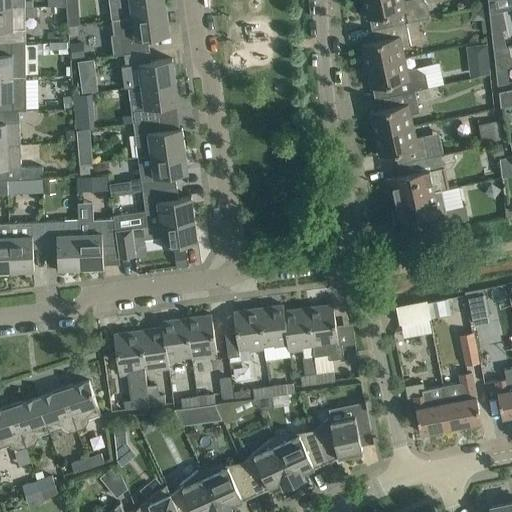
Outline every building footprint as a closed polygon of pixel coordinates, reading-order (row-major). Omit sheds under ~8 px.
[(77,0),(67,0),(67,2),(68,24),(80,23),(77,0)] [(109,0),(112,19),(166,12),(164,0),(109,0)] [(404,11),(407,22),(430,17),(428,3),(425,0),(363,0),(368,19),(404,11)] [(0,41),(26,42),(25,15),(37,15),(37,6),(0,6),(0,41)] [(111,34),(114,54),(149,49),(148,38),(169,35),(166,12),(112,19),(114,33),(111,34)] [(366,65),(404,57),(402,46),(411,44),(407,22),(396,24),(398,36),(362,44),(366,65)] [(68,25),(69,35),(79,34),(78,24),(68,25)] [(504,47),(501,29),(492,31),(493,41),(494,49),(501,47),(504,47)] [(0,76),(27,76),(26,42),(0,41),(0,76)] [(82,42),(69,44),(71,58),(84,56),(82,42)] [(487,42),(467,45),(472,76),(492,72),(487,42)] [(69,43),(57,43),(57,52),(69,52),(69,43)] [(510,82),(506,64),(501,47),(494,49),(497,85),(510,82)] [(128,87),(175,81),(172,58),(151,61),(149,49),(114,54),(114,55),(124,54),(126,74),(128,87),(141,85),(128,87)] [(410,91),(414,90),(428,87),(425,73),(416,67),(407,69),(404,57),(366,65),(371,88),(408,80),(410,91)] [(98,90),(94,59),(78,61),(82,92),(98,90)] [(0,110),(7,111),(14,110),(28,109),(27,76),(0,76),(0,110)] [(132,113),(133,121),(159,119),(157,107),(178,104),(175,81),(128,87),(132,113)] [(440,87),(424,91),(426,101),(442,97),(440,87)] [(511,88),(499,91),(501,107),(511,104),(511,88)] [(375,133),(413,125),(410,114),(419,112),(414,90),(410,91),(404,92),(407,104),(370,112),(375,133)] [(91,93),(73,95),(73,96),(74,107),(75,108),(92,107),(91,93)] [(73,96),(64,97),(65,108),(74,107),(73,96)] [(0,144),(21,144),(20,110),(28,110),(28,109),(14,110),(7,111),(0,110),(0,144)] [(132,113),(122,114),(123,123),(133,122),(133,121),(132,113)] [(136,145),(138,156),(185,150),(182,127),(160,130),(159,119),(133,122),(135,134),(136,145)] [(481,122),(484,140),(502,137),(500,119),(481,122)] [(419,159),(443,154),(439,131),(415,136),(413,125),(375,133),(380,156),(416,148),(419,159)] [(66,129),(67,141),(77,140),(76,128),(66,129)] [(502,143),(492,145),(495,159),(500,158),(500,157),(505,156),(502,143)] [(0,179),(42,178),(42,167),(22,168),(21,144),(0,144),(0,179)] [(142,179),(143,191),(176,186),(175,174),(188,172),(185,150),(138,156),(142,179)] [(454,151),(443,154),(419,159),(415,160),(418,172),(386,179),(389,194),(394,192),(395,200),(442,190),(442,189),(449,188),(445,168),(451,167),(449,161),(455,160),(454,151)] [(79,164),(89,163),(88,153),(78,154),(79,164)] [(500,157),(500,158),(502,177),(511,174),(511,154),(505,156),(500,157)] [(91,175),(89,163),(79,164),(80,176),(91,175)] [(144,203),(147,225),(194,219),(191,196),(178,198),(176,186),(143,191),(144,203)] [(397,208),(391,210),(393,219),(393,223),(424,216),(426,228),(468,219),(465,204),(453,207),(453,208),(446,210),(441,190),(395,200),(397,208)] [(91,232),(79,232),(81,267),(103,266),(103,245),(117,244),(115,230),(113,218),(91,219),(91,232)] [(79,219),(44,221),(45,247),(57,247),(58,268),(81,267),(79,232),(79,219)] [(147,225),(129,228),(115,230),(117,244),(119,258),(136,255),(134,241),(162,237),(163,246),(197,241),(194,219),(147,225)] [(44,221),(9,223),(11,270),(34,269),(33,248),(45,247),(44,221)] [(0,270),(11,270),(9,223),(0,222),(0,270)] [(484,294),(467,297),(471,318),(489,314),(485,294),(484,294)] [(451,314),(448,298),(427,302),(430,318),(451,314)] [(399,324),(430,318),(427,302),(427,300),(396,306),(399,324)] [(290,351),(284,310),(283,304),(258,308),(264,349),(266,360),(291,356),(290,351)] [(312,345),(314,356),(318,382),(335,379),(332,359),(344,357),(342,344),(338,344),(333,304),(308,307),(314,344),(312,345)] [(302,346),(312,345),(314,344),(308,307),(284,310),(290,351),(303,349),(302,346)] [(250,350),(264,349),(258,308),(233,311),(238,349),(250,347),(250,350)] [(212,314),(187,318),(192,358),(206,356),(206,353),(217,352),(212,314)] [(162,321),(162,327),(168,368),(169,368),(169,362),(182,360),(181,357),(191,355),(192,358),(187,318),(162,321)] [(475,325),(476,332),(477,343),(491,341),(490,331),(489,323),(475,325)] [(162,327),(138,330),(143,368),(145,368),(155,366),(155,370),(168,368),(162,327)] [(125,409),(150,405),(148,396),(145,368),(143,368),(138,330),(114,334),(119,375),(127,374),(131,399),(124,400),(125,409)] [(472,332),(460,334),(466,364),(478,362),(472,332)] [(302,384),(318,382),(314,356),(303,358),(305,374),(300,375),(302,384)] [(463,382),(443,386),(451,427),(481,421),(472,372),(461,374),(463,382)] [(231,375),(219,377),(222,398),(234,396),(231,375)] [(511,415),(511,389),(509,390),(507,378),(495,380),(502,417),(511,415)] [(89,380),(64,389),(77,430),(85,427),(89,420),(88,418),(101,414),(89,380)] [(451,427),(443,386),(426,389),(424,382),(405,386),(407,398),(414,397),(421,433),(451,427)] [(286,383),(269,385),(270,395),(287,393),(286,383)] [(215,403),(214,392),(209,393),(207,385),(196,386),(197,395),(199,405),(215,403)] [(270,395),(269,385),(252,387),(254,397),(270,395)] [(64,389),(38,397),(49,431),(61,427),(61,429),(68,433),(77,430),(64,389)] [(150,405),(166,403),(165,393),(148,396),(150,405)] [(181,397),(182,407),(199,405),(197,395),(181,397)] [(38,397),(12,406),(26,447),(35,444),(38,437),(37,435),(49,431),(38,397)] [(228,401),(215,403),(224,422),(235,416),(228,401)] [(330,415),(313,429),(328,462),(338,457),(352,454),(353,458),(362,454),(361,452),(363,452),(356,420),(368,417),(365,405),(353,408),(355,415),(332,420),(332,416),(330,415)] [(26,447),(12,406),(0,409),(0,447),(10,444),(11,446),(18,450),(26,447)] [(190,407),(176,409),(183,424),(195,422),(190,407)] [(151,416),(139,420),(145,432),(152,429),(155,421),(151,416)] [(124,427),(113,428),(115,443),(125,442),(124,427)] [(313,429),(273,436),(294,481),(304,477),(302,473),(328,462),(313,429)] [(273,436),(241,461),(256,494),(282,482),(283,486),(294,481),(273,436)] [(101,453),(86,458),(89,466),(104,461),(101,453)] [(74,471),(89,466),(86,458),(71,463),(74,471)] [(241,461),(201,468),(221,511),(225,511),(232,509),(231,505),(256,494),(241,461)] [(166,483),(166,484),(178,511),(221,511),(201,468),(170,493),(166,483)] [(52,475),(37,481),(39,489),(40,489),(55,484),(52,475)] [(39,489),(37,481),(22,485),(25,494),(39,489)] [(58,491),(55,484),(40,489),(44,500),(58,491)] [(178,511),(166,484),(135,509),(136,511),(178,511)] [(124,511),(120,502),(107,511),(124,511)] [(511,511),(511,502),(491,506),(491,511),(511,511)]
